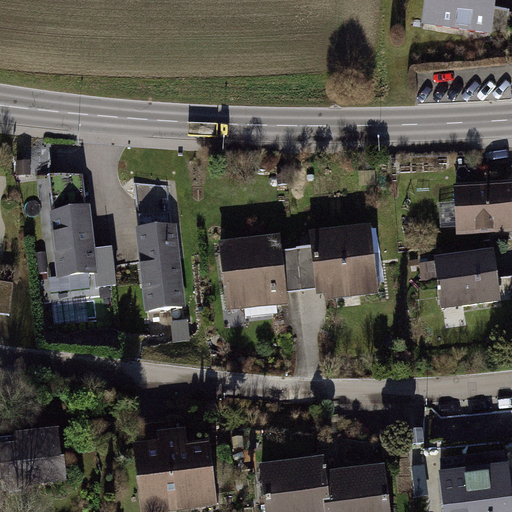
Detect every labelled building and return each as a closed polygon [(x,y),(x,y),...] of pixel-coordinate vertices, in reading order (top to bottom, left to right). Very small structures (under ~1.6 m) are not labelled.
[(490,0),(428,0),(426,16),(487,25),(490,0)] [(511,190),(463,192),(464,230),(511,228),(511,190)] [(443,205),(444,230),(458,230),(456,204),(443,205)] [(87,207),(51,212),(60,276),(96,271),(87,207)] [(173,226),(138,231),(148,310),(183,306),(173,226)] [(376,232),(313,240),(320,294),(383,286),(376,232)] [(280,246),(224,254),(232,312),(289,304),(280,246)] [(499,262),(447,267),(452,315),(503,310),(499,262)] [(0,286),(0,314),(12,317),(17,289),(0,286)] [(511,412),(441,416),(443,441),(511,437),(511,412)] [(56,429),(0,434),(0,482),(61,477),(56,429)] [(206,445),(139,454),(147,510),(214,501),(206,445)] [(322,467),(267,472),(270,511),(385,511),(382,478),(324,484),(322,467)] [(510,511),(506,475),(446,482),(449,511),(510,511)]
